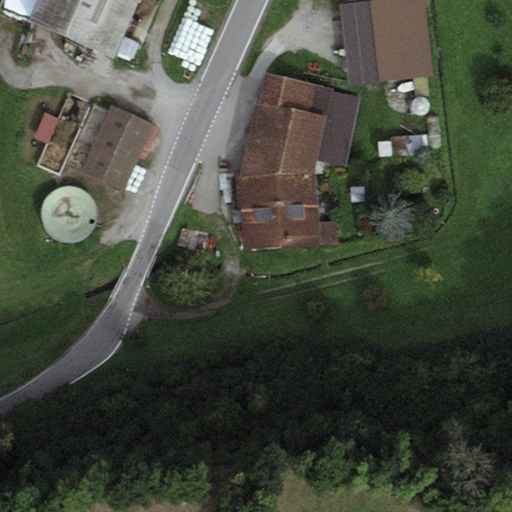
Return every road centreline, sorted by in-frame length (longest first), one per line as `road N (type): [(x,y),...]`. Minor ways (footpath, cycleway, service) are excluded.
road 1 (tertiary): [(0,413),(75,369),(113,326),(254,0)]
road 2 (track): [(322,15),(270,52),(236,105),(212,166),(211,218),(232,267),(219,300),(177,313),(125,301)]
road 3 (track): [(173,0),(155,39),(160,79),(170,93),(230,121)]
